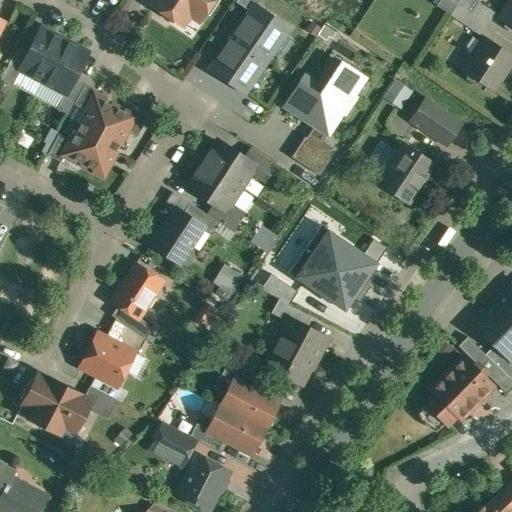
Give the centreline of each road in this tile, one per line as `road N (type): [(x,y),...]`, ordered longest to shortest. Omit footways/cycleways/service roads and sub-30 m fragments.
road 1 (secondary): [(277,511),(511,171)]
road 2 (residential): [(108,226),(171,137),(182,105),(162,78),(90,27),(32,0)]
road 3 (residential): [(51,355),(108,226)]
road 4 (track): [(283,502),(406,473)]
road 5 (residential): [(0,165),(108,226)]
